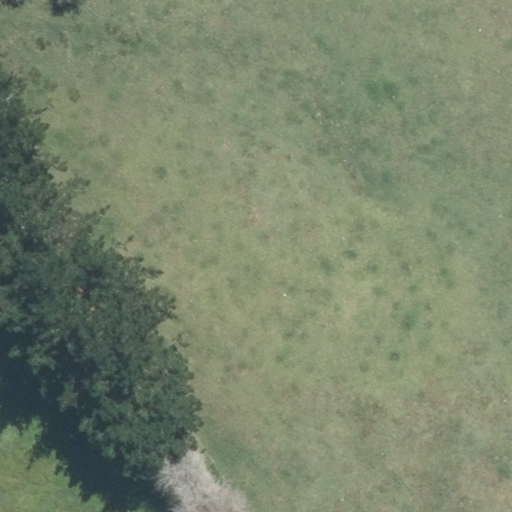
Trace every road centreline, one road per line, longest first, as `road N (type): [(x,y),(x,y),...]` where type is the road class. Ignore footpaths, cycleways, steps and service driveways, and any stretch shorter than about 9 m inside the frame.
road 1 (unknown): [(0,456),(34,423),(205,321),(483,190)]
road 2 (unknown): [(84,511),(0,373)]
